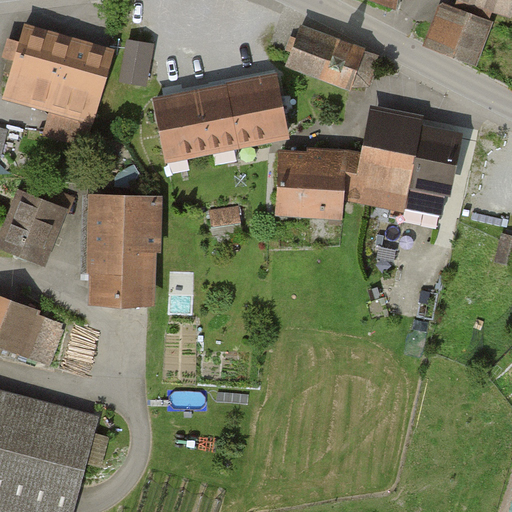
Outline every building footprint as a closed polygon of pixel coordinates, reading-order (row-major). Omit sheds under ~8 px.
[(511,0),(466,0),(511,13),(511,0)] [(485,62),(498,19),(448,4),(435,47),(485,62)] [(298,21),(284,65),(350,87),(369,87),(379,56),(365,43),(298,21)] [(112,48),(30,24),(8,100),(51,113),(45,131),(85,142),(112,48)] [(151,86),(157,45),(130,41),(124,82),(151,86)] [(256,144),(297,136),(286,75),(244,82),(256,144)] [(214,151),(256,144),(244,82),(203,90),(214,151)] [(173,159),(214,151),(203,90),(161,97),(173,159)] [(464,127),(372,109),(354,200),(446,218),(464,127)] [(11,130),(0,127),(0,156),(6,158),(11,130)] [(351,149),(279,148),(278,211),(350,212),(351,149)] [(51,266),(75,197),(25,180),(2,249),(51,266)] [(162,191),(94,193),(97,302),(165,300),(162,191)] [(216,205),(216,233),(243,233),(243,205),(216,205)] [(511,236),(505,234),(498,262),(511,265),(511,236)] [(55,311),(0,292),(0,347),(38,361),(55,311)] [(78,511),(104,414),(0,387),(0,511),(78,511)]
